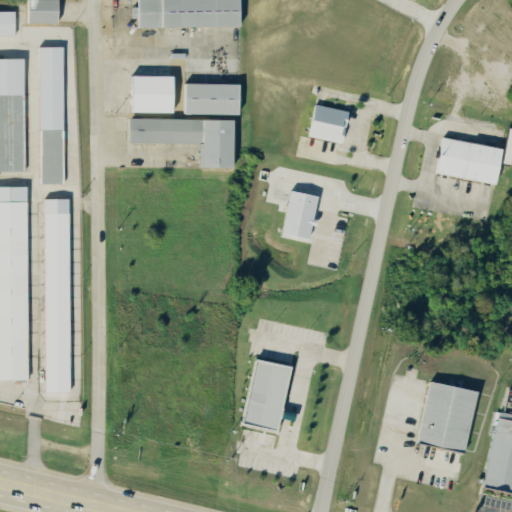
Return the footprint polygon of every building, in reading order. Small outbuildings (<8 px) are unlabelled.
[(23,0),(23,22),(54,22),(53,0),(23,0)] [(233,0),(134,0),(134,6),(128,6),(128,18),(134,18),(134,27),(234,25),(233,0)] [(0,10),(0,34),(11,34),(11,10),(0,10)] [(38,183),(62,183),(60,46),(37,46),(38,183)] [(0,58),(0,170),(23,171),(21,58),(0,58)] [(168,111),(168,75),(126,75),(127,112),(168,111)] [(180,82),(180,113),(233,114),(234,83),(180,82)] [(338,143),(346,111),(312,103),(304,135),(338,143)] [(228,119),(126,117),(125,141),(195,143),(194,166),(227,167),(228,119)] [(500,163),(509,164),(511,129),(511,128),(504,127),(500,163)] [(432,172),(490,184),(497,148),(439,136),(432,172)] [(24,186),(0,185),(0,379),(24,379),(24,186)] [(315,196),(286,190),(277,235),(304,240),(307,225),(309,225),(315,196)] [(65,198),(41,198),(42,391),(67,391),(65,198)] [(286,366),(250,359),(238,423),(274,430),(286,366)] [(426,379),(473,390),(460,451),(412,440),(426,379)] [(511,413),(495,410),(480,487),(511,492),(511,413)]
